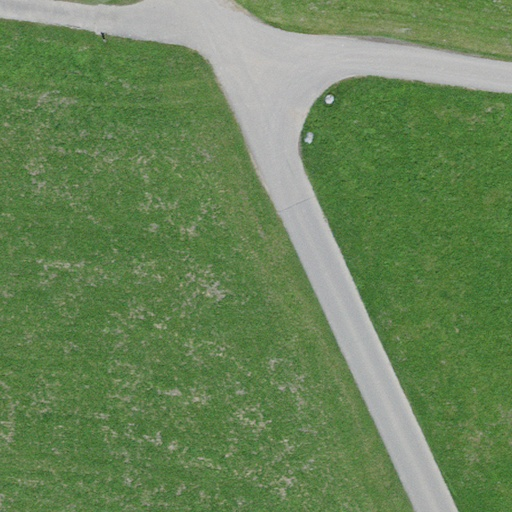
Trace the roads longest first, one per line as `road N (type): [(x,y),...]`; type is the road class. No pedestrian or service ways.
road 1 (track): [(439,511),(209,0)]
road 2 (track): [(511,71),(0,0)]
